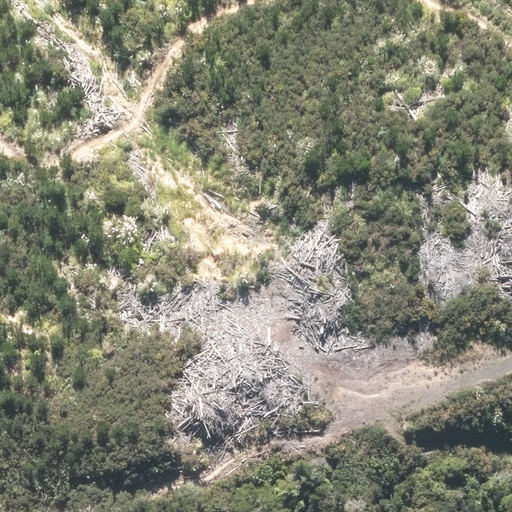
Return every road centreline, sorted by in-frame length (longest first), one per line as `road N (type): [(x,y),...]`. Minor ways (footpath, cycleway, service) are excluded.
road 1 (track): [(511,358),(370,409)]
road 2 (track): [(370,409),(511,455)]
